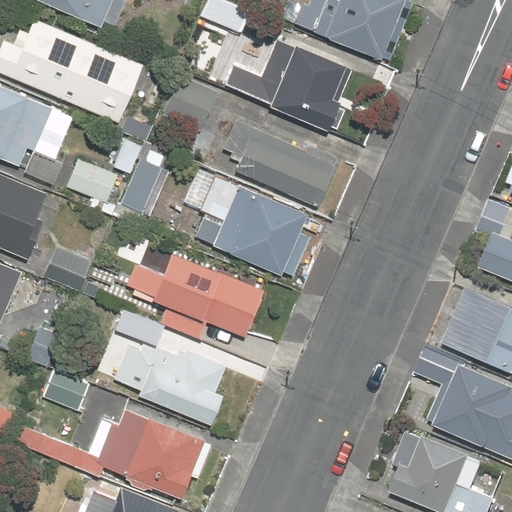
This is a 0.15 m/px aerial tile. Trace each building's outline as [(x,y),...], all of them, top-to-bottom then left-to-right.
[(32,0),(103,28),(114,0),(32,0)] [(245,2),(239,0),(199,0),(193,15),(233,31),(245,2)] [(294,24),(382,59),(392,36),(406,0),(311,0),(310,3),(303,1),(294,24)] [(20,29),(14,44),(4,40),(0,50),(0,72),(122,121),(145,64),(35,20),(30,33),(20,29)] [(226,84),(330,126),(340,130),(348,111),(338,107),(353,70),(276,39),(262,74),(234,63),(226,84)] [(198,128),(215,89),(176,73),(160,112),(198,128)] [(0,83),(0,156),(15,162),(22,144),(30,148),(30,145),(47,102),(40,99),(0,83)] [(69,111),(47,102),(30,145),(51,154),(69,111)] [(319,204),(336,164),(310,154),(312,149),(238,120),(226,150),(242,156),(236,170),(319,204)] [(139,142),(122,135),(110,164),(127,171),(139,142)] [(118,202),(141,211),(167,147),(144,138),(118,202)] [(59,161),(30,148),(21,168),(50,181),(59,161)] [(91,161),(75,155),(70,168),(64,183),(105,200),(116,171),(96,163),(91,176),(86,175),(91,161)] [(0,173),(0,247),(28,259),(44,220),(39,218),(49,193),(0,173)] [(225,222),(205,214),(198,231),(218,239),(216,246),(285,274),(310,214),(240,186),(239,187),(216,178),(203,210),(226,220),(225,222)] [(90,207),(113,216),(116,208),(94,199),(90,207)] [(511,208),(491,200),(478,232),(493,238),(480,268),(511,281),(511,208)] [(143,215),(117,205),(116,208),(113,216),(138,226),(143,215)] [(94,259),(57,245),(45,276),(82,290),(94,259)] [(155,302),(200,319),(197,326),(166,315),(163,322),(201,337),(204,329),(207,322),(248,338),(267,289),(174,252),(165,275),(137,264),(128,285),(157,297),(155,302)] [(0,334),(25,272),(0,262),(0,334)] [(108,283),(93,277),(87,291),(103,297),(108,283)] [(511,305),(468,287),(444,344),(511,372),(511,305)] [(166,324),(124,308),(116,329),(158,345),(166,324)] [(223,395),(216,392),(221,380),(223,374),(227,364),(184,348),(180,357),(145,343),(142,350),(130,345),(116,379),(136,387),(143,390),(141,397),(212,424),(223,395)] [(430,422),(511,457),(511,384),(464,363),(464,362),(423,344),(411,369),(440,382),(425,417),(430,419),(430,422)] [(91,381),(55,367),(44,394),(80,408),(91,381)] [(16,411),(0,404),(0,433),(6,436),(16,411)] [(127,409),(120,426),(101,418),(88,451),(22,426),(17,441),(103,474),(105,470),(184,500),(201,457),(208,440),(127,409)] [(490,511),(505,478),(503,477),(505,472),(408,432),(394,464),(400,467),(391,488),(447,511),(490,511)] [(117,498),(95,489),(86,511),(179,511),(180,508),(122,486),(117,498)]
